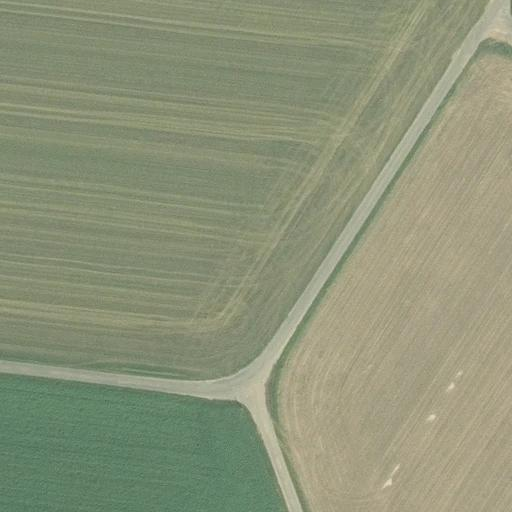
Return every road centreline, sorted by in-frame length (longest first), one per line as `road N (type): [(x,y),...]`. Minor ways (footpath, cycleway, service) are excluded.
road 1 (unclassified): [(498,2),(251,379)]
road 2 (track): [(298,511),(251,379),(0,356)]
